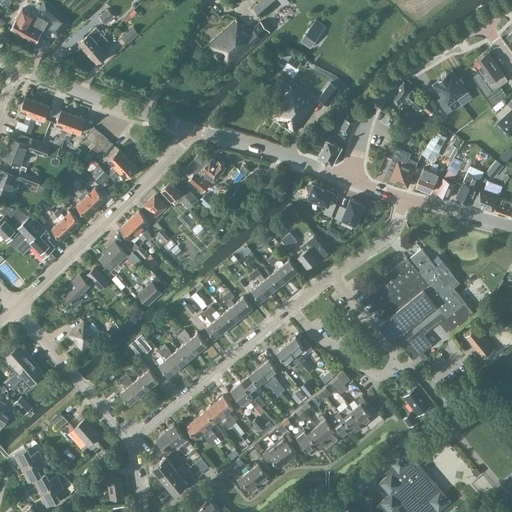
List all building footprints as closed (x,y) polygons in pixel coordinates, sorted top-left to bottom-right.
[(262,18),(272,9),(281,0),(282,0),(284,2),(285,0),(260,0),(252,7),(262,18)] [(50,5),(45,12),(55,20),(60,14),(50,5)] [(11,29),(36,43),(47,22),(22,7),(11,29)] [(115,16),(109,8),(99,16),(106,24),(115,16)] [(316,19),(300,42),(310,49),(325,26),(316,19)] [(241,27),(234,20),(207,44),(214,53),(213,56),(216,61),(221,60),(229,68),(268,33),(260,25),(258,28),(255,25),(248,32),(242,25),(241,27)] [(96,27),(89,33),(89,32),(78,42),(87,53),(98,43),(105,37),(103,35),(105,34),(102,30),(100,32),(96,27)] [(126,44),(138,34),(133,27),(121,38),(126,44)] [(96,63),(107,53),(102,47),(109,41),(105,37),(98,43),(87,53),(96,63)] [(475,67),(474,68),(482,79),(477,83),(493,104),(503,96),(499,91),(498,91),(497,88),(507,80),(487,53),(474,63),(477,66),(475,68),(475,67)] [(445,75),(442,77),(458,98),(467,91),(452,70),(452,69),(451,70),(446,74),(445,74),(445,75)] [(274,81),(279,85),(287,76),(281,71),(274,81)] [(433,83),(432,84),(433,84),(442,96),(437,100),(447,113),(452,109),(449,104),(458,98),(442,77),(440,79),(439,78),(439,79),(433,83)] [(389,98),(398,106),(405,98),(419,111),(422,108),(430,115),(435,109),(404,81),(389,98)] [(330,83),(318,99),(328,106),(340,90),(330,83)] [(294,132),(314,106),(308,101),(309,99),(289,85),(268,113),(294,132)] [(20,111),(27,113),(24,121),(29,123),(31,118),(32,115),(37,101),(25,97),(20,111)] [(37,101),(32,115),(36,117),(44,120),(49,105),(37,101)] [(511,108),(508,104),(497,113),(501,118),(499,120),(510,132),(511,131),(511,108)] [(56,124),(63,127),(59,137),(64,139),(66,134),(68,129),(74,114),(61,110),(56,124)] [(74,114),(68,129),(80,133),(86,119),(74,114)] [(29,123),(26,131),(31,133),(35,120),(31,118),(29,123)] [(342,146),(341,145),(346,134),(347,135),(353,124),(354,123),(345,118),(340,128),(337,126),(333,133),(331,133),(328,138),(327,138),(317,157),(332,164),(342,146)] [(91,140),(99,131),(94,127),(86,136),(91,140)] [(95,144),(103,135),(99,131),(91,140),(95,144)] [(432,133),(427,143),(434,146),(438,136),(432,133)] [(100,148),(108,139),(103,135),(95,144),(100,148)] [(28,144),(11,138),(8,146),(10,147),(8,152),(6,151),(5,152),(4,151),(2,156),(3,156),(3,157),(6,158),(6,159),(20,165),(28,144)] [(33,139),(30,146),(28,151),(46,157),(47,155),(55,159),(59,149),(33,139)] [(104,152),(113,143),(108,139),(100,148),(104,152)] [(99,165),(91,172),(101,183),(109,175),(114,171),(117,168),(128,158),(119,148),(108,159),(114,165),(106,172),(99,165)] [(415,168),(415,167),(406,164),(410,153),(396,148),(384,178),(399,183),(399,182),(408,185),(415,168)] [(199,168),(201,170),(211,158),(201,150),(187,167),(194,173),(199,168)] [(417,162),(425,166),(431,154),(423,150),(417,162)] [(459,164),(462,155),(454,153),(451,162),(459,164)] [(128,158),(117,168),(126,178),(137,167),(128,158)] [(201,170),(203,172),(207,174),(205,176),(208,178),(209,177),(214,181),(225,167),(217,160),(216,162),(211,158),(201,170)] [(471,160),(469,167),(483,172),(486,165),(471,160)] [(497,160),(486,173),(493,178),(503,165),(497,160)] [(236,167),(230,175),(238,182),(248,169),(243,165),(239,170),(236,167)] [(201,193),(208,184),(199,177),(203,172),(201,170),(199,168),(194,173),(188,180),(200,190),(199,191),(201,193)] [(415,187),(430,193),(438,174),(423,168),(421,174),(415,187)] [(449,198),(456,183),(456,182),(457,180),(454,178),(456,173),(447,168),(436,192),(449,198)] [(20,176),(0,169),(0,170),(0,195),(2,196),(3,194),(13,198),(20,178),(38,185),(41,178),(22,172),(20,176)] [(114,171),(109,175),(113,179),(118,175),(114,171)] [(469,203),(481,178),(467,172),(455,197),(469,203)] [(88,193),(75,179),(72,181),(96,207),(105,198),(102,194),(104,192),(99,186),(96,188),(95,187),(88,193)] [(96,207),(72,181),(67,186),(80,201),(76,204),(87,215),(96,207)] [(199,199),(190,190),(186,194),(181,190),(180,191),(170,181),(161,190),(172,201),(177,196),(190,209),(199,199)] [(308,195),(308,196),(309,197),(327,204),(324,212),(331,215),(335,204),(330,201),(333,192),(334,192),(334,191),(333,190),(333,191),(327,188),(326,187),(326,188),(321,186),(322,186),(321,185),(320,185),(314,183),(313,182),(313,183),(313,184),(311,184),(308,190),(310,191),(308,195)] [(492,212),(499,195),(480,188),(473,204),(492,212)] [(214,202),(206,194),(198,201),(207,209),(214,202)] [(60,195),(56,199),(63,207),(68,202),(60,195)] [(154,196),(145,205),(155,216),(165,207),(154,196)] [(511,196),(510,200),(500,197),(498,202),(493,212),(507,217),(508,217),(511,208),(511,196)] [(340,205),(335,217),(342,220),(342,218),(355,223),(355,224),(356,224),(356,223),(358,218),(360,218),(363,210),(361,209),(364,204),(364,203),(363,203),(356,200),(355,200),(351,198),(350,198),(346,208),(340,205)] [(57,209),(54,212),(71,231),(81,222),(70,210),(64,217),(57,209)] [(139,210),(129,219),(146,237),(147,237),(149,236),(150,234),(143,227),(149,221),(139,210)] [(22,223),(30,216),(28,214),(24,218),(17,211),(8,219),(4,215),(0,218),(0,233),(14,248),(16,246),(31,232),(28,227),(27,228),(22,223)] [(54,212),(49,217),(53,221),(55,220),(57,222),(51,228),(62,240),(71,231),(54,212)] [(178,219),(187,228),(197,219),(190,212),(186,216),(183,213),(178,219)] [(46,221),(39,214),(36,217),(43,225),(46,221)] [(42,234),(47,229),(41,223),(36,218),(30,216),(22,223),(27,228),(28,227),(31,232),(16,246),(23,253),(31,245),(43,257),(44,257),(49,251),(54,246),(42,234)] [(193,223),(199,229),(206,222),(200,216),(193,223)] [(146,237),(129,219),(120,228),(130,239),(135,234),(142,241),(145,238),(146,237)] [(156,234),(164,242),(169,238),(161,229),(156,234)] [(290,232),(281,239),(288,248),(297,241),(290,232)] [(327,253),(313,236),(301,246),(305,250),(298,255),(307,267),(317,259),(318,261),(327,253)] [(139,247),(132,240),(127,245),(143,261),(149,255),(140,246),(139,247)] [(126,254),(113,241),(108,247),(109,248),(100,258),(111,269),(126,254)] [(436,266),(421,248),(409,258),(407,256),(406,257),(407,259),(389,274),(391,276),(366,296),(385,319),(379,324),(392,341),(396,338),(413,360),(432,344),(422,333),(437,320),(447,332),(450,329),(451,330),(473,312),(453,288),(460,283),(442,261),(436,266)] [(49,251),(44,257),(49,262),(55,257),(49,251)] [(132,252),(127,257),(126,258),(128,259),(125,263),(132,270),(140,261),(140,260),(132,252)] [(288,277),(298,270),(289,259),(283,264),(275,254),(271,256),(288,277)] [(288,277),(271,256),(266,261),(270,266),(266,269),(270,274),(279,285),(288,277)] [(101,272),(95,266),(88,273),(91,276),(86,280),(80,274),(70,284),(73,287),(66,294),(77,305),(84,299),(80,294),(90,284),(89,284),(94,279),(102,288),(107,283),(99,274),(101,272)] [(253,280),(257,277),(253,271),(249,274),(253,280)] [(270,292),(279,285),(270,274),(261,282),(270,292)] [(260,300),(270,292),(261,282),(252,289),(260,300)] [(154,284),(140,297),(147,304),(160,291),(154,284)] [(228,291),(226,293),(243,314),(252,307),(244,296),(237,301),(228,291)] [(243,314),(226,293),(221,297),(230,307),(225,311),(234,322),(243,314)] [(191,315),(196,311),(189,303),(184,307),(191,315)] [(210,306),(207,309),(212,314),(215,312),(210,306)] [(183,307),(178,311),(185,320),(190,316),(183,307)] [(207,318),(212,314),(207,309),(202,312),(203,313),(198,317),(200,318),(204,315),(207,318)] [(224,330),(234,322),(225,311),(216,319),(224,330)] [(114,332),(123,322),(115,315),(106,324),(114,332)] [(215,337),(224,330),(216,319),(206,327),(215,337)] [(97,335),(84,322),(70,335),(82,348),(97,335)] [(181,332),(197,352),(207,344),(198,332),(190,338),(188,335),(189,335),(184,329),(181,332)] [(474,347),(483,340),(474,329),(466,336),(474,347)] [(187,360),(197,352),(181,332),(177,335),(182,341),(182,340),(184,343),(178,348),(187,360)] [(142,334),(134,340),(145,353),(153,347),(142,334)] [(296,336),(286,344),(304,367),(309,372),(313,369),(299,351),(303,348),(308,353),(313,349),(304,338),(300,341),(296,336)] [(145,353),(134,340),(129,345),(140,358),(145,353)] [(492,351),(483,340),(474,347),(483,358),(492,351)] [(5,356),(14,366),(11,369),(15,373),(33,357),(28,352),(27,353),(19,344),(5,356)] [(187,360),(178,348),(171,354),(169,351),(170,350),(165,344),(162,348),(178,368),(187,360)] [(304,367),(286,344),(276,352),(285,362),(291,358),(300,370),(304,367)] [(168,376),(178,368),(162,348),(158,351),(162,356),(163,356),(165,358),(158,364),(168,376)] [(33,357),(15,373),(7,380),(11,384),(22,375),(30,385),(44,373),(36,363),(37,362),(33,357)] [(269,358),(259,366),(281,393),(284,390),(274,378),(279,374),(276,370),(278,369),(269,358)] [(139,376),(148,388),(158,380),(142,360),(138,364),(143,369),(143,368),(145,371),(139,376)] [(276,396),(281,393),(259,366),(250,374),(259,385),(263,381),(276,396)] [(336,375),(338,378),(344,384),(349,379),(341,370),(336,375)] [(148,388),(139,376),(132,382),(130,379),(126,373),(122,376),(138,396),(148,388)] [(257,385),(259,385),(250,374),(241,381),(250,392),(249,392),(259,404),(262,401),(257,394),(262,391),(257,385)] [(129,404),(138,396),(122,376),(119,379),(123,385),(124,384),(126,387),(119,393),(129,404)] [(343,384),(344,384),(338,378),(330,384),(339,395),(347,389),(343,384)] [(249,392),(250,392),(241,381),(231,389),(245,406),(251,402),(255,407),(259,404),(249,392)] [(313,392),(306,382),(299,387),(307,397),(313,392)] [(431,405),(416,386),(404,396),(419,415),(431,405)] [(24,388),(15,398),(30,412),(39,403),(24,388)] [(326,396),(322,391),(315,396),(318,400),(323,396),(325,398),(326,397),(325,396),(326,396)] [(223,395),(214,403),(241,436),(243,433),(235,423),(238,420),(234,415),(231,417),(227,412),(233,407),(223,395)] [(351,410),(364,426),(373,418),(366,409),(370,406),(363,397),(358,400),(360,403),(351,410)] [(0,401),(0,428),(1,429),(8,417),(2,413),(7,406),(0,401)] [(241,436),(214,403),(205,411),(214,422),(219,418),(227,429),(230,426),(239,437),(241,436)] [(348,405),(339,412),(343,416),(342,417),(351,428),(355,433),(364,426),(351,410),(348,405)] [(304,411),(301,407),(295,412),(298,416),(304,411)] [(214,422),(205,411),(195,418),(217,445),(220,442),(209,427),(214,422)] [(342,435),(351,428),(342,417),(343,416),(339,412),(330,419),(342,435)] [(321,422),(317,426),(332,445),(337,441),(337,439),(335,436),(337,434),(325,419),(321,415),(317,418),(321,422)] [(64,416),(54,424),(58,429),(68,420),(64,416)] [(252,421),(259,430),(258,432),(261,435),(267,430),(257,417),(252,421)] [(284,417),(269,426),(273,431),(287,423),(284,417)] [(217,445),(195,418),(186,426),(195,438),(200,434),(212,448),(217,445)] [(99,436),(85,419),(74,428),(88,445),(99,436)] [(317,426),(313,421),(304,428),(317,443),(316,444),(318,447),(320,445),(324,450),(326,450),(332,445),(317,426)] [(174,423),(165,431),(176,444),(181,440),(186,447),(190,443),(174,423)] [(317,443),(304,428),(295,436),(310,455),(312,455),(316,452),(316,450),(313,446),(316,444),(317,443)] [(167,452),(176,444),(165,431),(156,438),(161,445),(155,450),(157,451),(167,455),(169,454),(167,452)] [(283,436),(274,444),(289,462),(295,457),(293,454),(296,452),(292,447),(296,444),(289,435),(284,438),(283,436)] [(258,447),(265,442),(261,436),(254,441),(258,447)] [(227,447),(230,450),(238,445),(235,441),(227,447)] [(289,462),(274,444),(265,451),(267,452),(262,456),(270,465),(274,462),(277,467),(280,465),(283,468),(289,462)] [(22,469),(42,458),(39,451),(31,455),(28,449),(15,455),(22,469)] [(166,457),(167,455),(157,451),(155,450),(153,452),(161,461),(156,465),(151,468),(159,477),(173,465),(166,457)] [(440,490),(441,489),(440,489),(437,486),(438,485),(434,481),(434,482),(415,460),(415,459),(415,458),(411,462),(401,451),(402,450),(401,450),(389,461),(392,465),(384,471),(387,475),(379,482),(379,483),(380,482),(390,493),(374,507),(375,507),(379,511),(437,511),(451,501),(450,500),(450,501),(440,490)] [(161,461),(153,452),(148,456),(156,465),(161,461)] [(29,482),(33,480),(41,476),(41,475),(38,469),(46,465),(42,458),(22,469),(29,482)] [(258,464),(249,471),(262,486),(271,478),(267,474),(271,471),(263,461),(259,465),(258,464)] [(166,486),(186,470),(190,467),(187,462),(177,470),(173,465),(159,477),(166,486)] [(226,478),(231,474),(235,470),(231,465),(222,473),(226,478)] [(480,472),(476,467),(472,470),(476,476),(480,472)] [(452,477),(452,468),(441,469),(441,477),(452,477)] [(186,470),(166,486),(174,495),(188,484),(184,478),(189,474),(186,470)] [(253,493),(262,486),(249,471),(240,478),(241,479),(237,482),(245,491),(249,488),(253,493)] [(112,472),(100,474),(101,483),(108,482),(110,499),(124,497),(121,477),(113,479),(112,472)] [(46,473),(41,475),(41,476),(33,480),(40,493),(60,482),(57,476),(49,480),(46,473)] [(60,482),(40,493),(47,507),(60,500),(56,493),(64,489),(60,482)] [(359,499),(362,507),(371,504),(368,496),(359,499)] [(215,511),(219,509),(210,499),(195,511),(215,511)]
